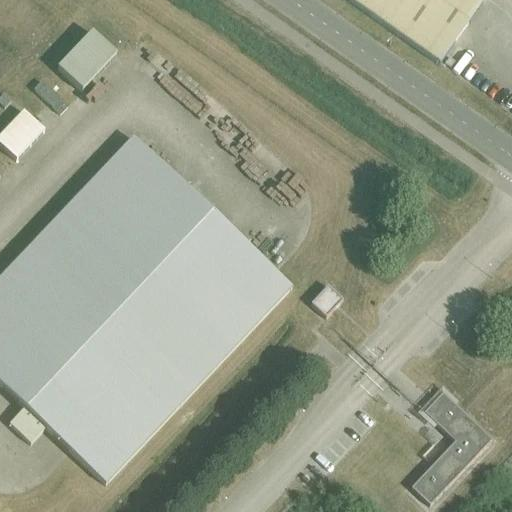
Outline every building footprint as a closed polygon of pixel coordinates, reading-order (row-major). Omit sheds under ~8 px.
[(486,0),(345,0),(439,67),(486,0)] [(57,71),(81,94),(116,58),(91,35),(86,40),(57,71)] [(0,99),(0,106),(3,110),(10,103),(3,96),(0,99)] [(0,138),(0,148),(15,163),(43,133),(23,114),(0,138)] [(132,141),(0,280),(0,388),(23,411),(9,427),(30,447),(45,431),(69,454),(105,488),(291,291),(273,274),(132,141)] [(310,307),(325,321),(342,304),(343,303),(342,302),(327,288),(310,307)] [(491,443),(442,396),(423,416),(454,445),(410,491),(429,509),(491,443)]
